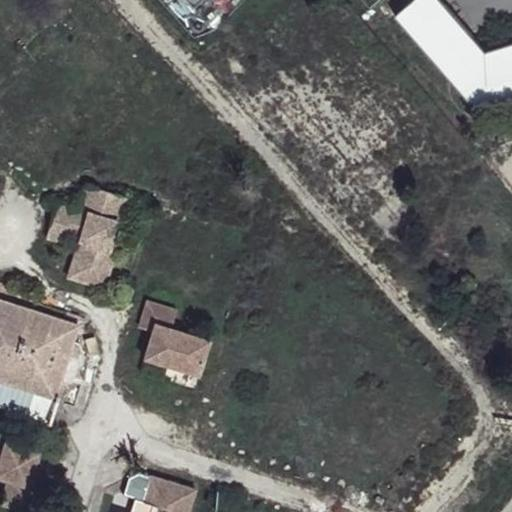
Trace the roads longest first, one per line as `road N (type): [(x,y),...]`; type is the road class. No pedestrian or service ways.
road 1 (unclassified): [(122,0),(474,384),(485,415),(450,478),(419,511)]
road 2 (unknown): [(73,511),(96,457),(125,433),(175,446),(315,511)]
